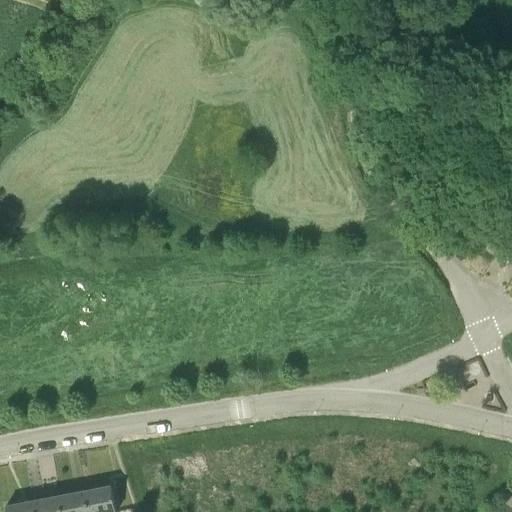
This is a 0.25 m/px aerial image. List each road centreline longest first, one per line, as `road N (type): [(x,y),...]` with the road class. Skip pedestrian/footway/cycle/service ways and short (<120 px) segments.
road 1 (unclassified): [(483,335),(465,288),(363,152),(350,0)]
road 2 (residential): [(0,447),(348,398)]
road 3 (residential): [(511,426),(348,398)]
road 4 (residential): [(348,398),(483,335)]
